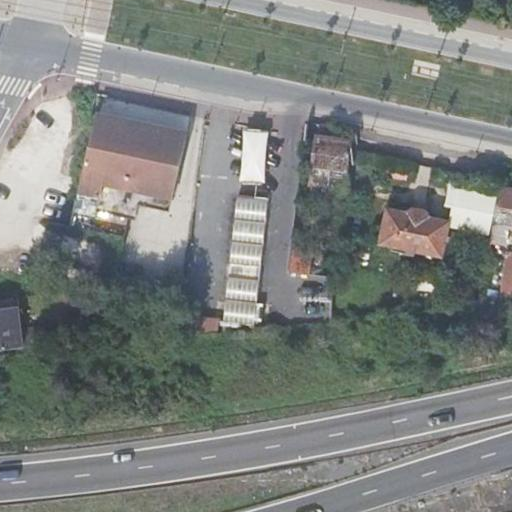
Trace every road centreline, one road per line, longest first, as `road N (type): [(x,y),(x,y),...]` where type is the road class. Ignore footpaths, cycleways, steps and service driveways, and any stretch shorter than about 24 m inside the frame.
road 1 (motorway): [(511,395),(283,449),(0,487)]
road 2 (primary): [(25,45),(511,139)]
road 3 (primary): [(511,59),(232,0)]
road 4 (motorway): [(304,511),(511,447)]
